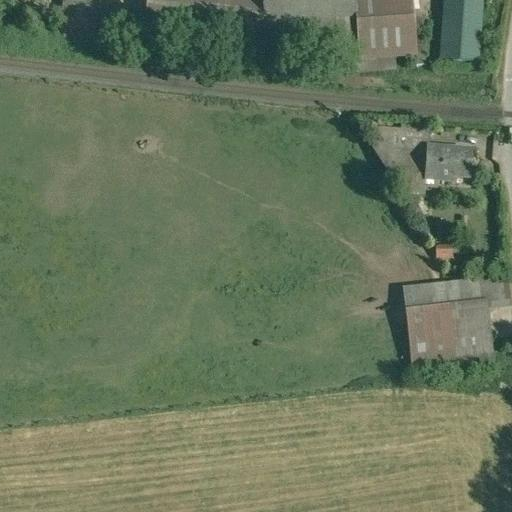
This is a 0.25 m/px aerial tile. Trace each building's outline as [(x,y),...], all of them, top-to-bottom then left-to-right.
[(261,0),(262,2),(248,0),(149,0),(145,39),(266,53),(266,42),(356,36),(353,0),(261,0)] [(104,5),(65,2),(61,44),(100,47),(104,5)] [(426,153),(372,148),(398,192),(423,194),(424,182),(426,153)] [(471,156),(426,153),(424,182),(455,184),(455,179),(469,180),(471,156)] [(485,309),(426,316),(428,331),(408,333),(413,370),(491,361),(485,309)]
